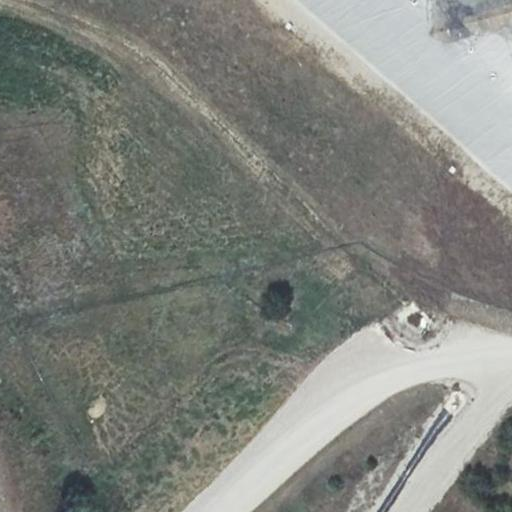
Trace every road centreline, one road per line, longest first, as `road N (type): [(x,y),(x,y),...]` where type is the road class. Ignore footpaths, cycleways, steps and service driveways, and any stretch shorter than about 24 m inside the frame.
road 1 (track): [(511,371),(415,349),(240,511)]
road 2 (track): [(511,380),(494,388),(404,511)]
